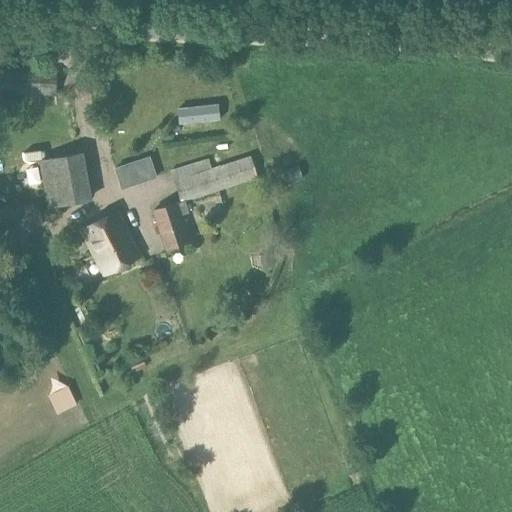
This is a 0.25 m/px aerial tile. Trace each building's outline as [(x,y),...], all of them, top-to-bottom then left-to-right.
[(0,94),(56,96),(56,69),(0,68),(0,94)] [(178,108),(180,123),(219,120),(218,105),(178,108)] [(94,199),(84,152),(39,162),(49,209),(94,199)] [(150,154),(114,163),(120,189),(156,180),(150,154)] [(257,177),(252,161),(250,155),(210,168),(207,157),(170,170),(180,202),(177,203),(153,211),(166,249),(190,241),(181,214),(188,212),(184,201),(235,184),(238,194),(256,187),(254,178),(257,177)] [(0,230),(42,223),(38,203),(0,209),(0,230)] [(103,276),(141,256),(118,211),(80,230),(103,276)] [(67,386),(48,396),(57,414),(76,404),(67,386)]
